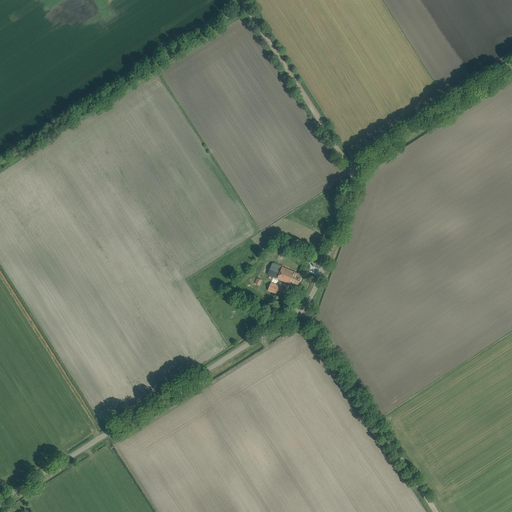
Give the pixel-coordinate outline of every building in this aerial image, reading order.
[(279,255),(284,258),(287,250),(282,248),(279,255)] [(289,253),(287,257),(299,262),(300,263),(301,263),(303,259),(301,258),(289,253)] [(273,263),(268,274),(292,285),(297,273),(273,263)] [(292,285),(297,287),(302,275),(297,273),(292,285)] [(268,290),(282,296),(286,289),(271,282),(268,290)]
